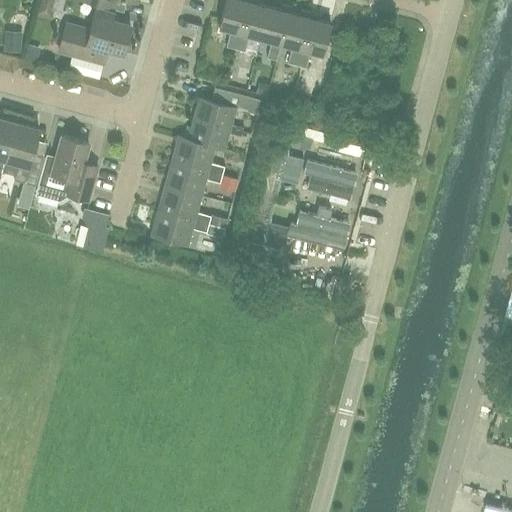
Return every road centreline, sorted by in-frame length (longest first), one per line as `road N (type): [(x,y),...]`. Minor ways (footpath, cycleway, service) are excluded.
road 1 (unclassified): [(323,511),(451,14)]
road 2 (tertiary): [(439,511),(511,241)]
road 3 (residential): [(142,120),(0,81)]
road 4 (residential): [(142,120),(173,0)]
